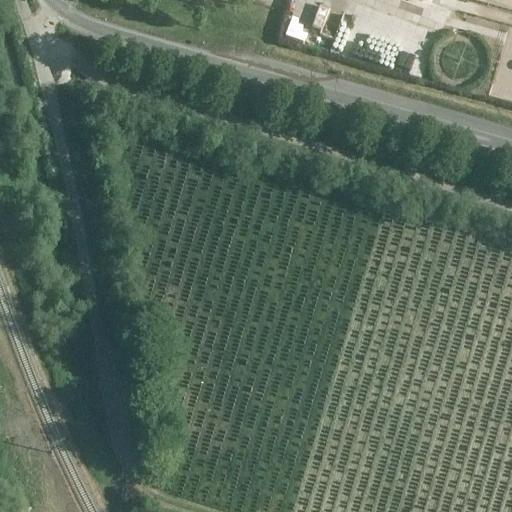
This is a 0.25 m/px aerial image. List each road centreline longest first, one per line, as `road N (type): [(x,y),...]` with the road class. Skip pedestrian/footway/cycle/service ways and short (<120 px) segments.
road 1 (track): [(36,41),(84,70),(229,121),(511,207)]
road 2 (motorway): [(511,148),(94,29),(55,8)]
